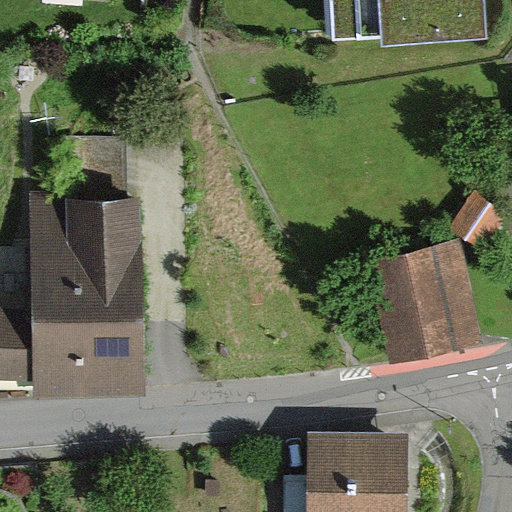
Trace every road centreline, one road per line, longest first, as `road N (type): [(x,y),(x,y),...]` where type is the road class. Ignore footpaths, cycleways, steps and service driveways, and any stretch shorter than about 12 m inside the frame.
road 1 (residential): [(493,370),(373,390),(0,423)]
road 2 (residential): [(493,370),(503,456),(497,511)]
